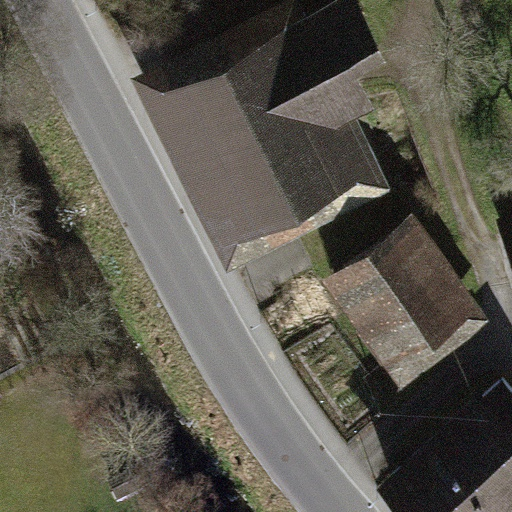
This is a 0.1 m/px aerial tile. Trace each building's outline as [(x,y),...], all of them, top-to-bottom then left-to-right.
[(349,0),(338,0),(178,81),(243,214),(280,197),(293,222),(337,200),(338,196),(326,173),(346,164),(318,108),(360,87),(344,52),(370,38),(349,0)] [(280,197),(243,214),(234,220),(249,248),(294,225),(293,222),(280,197)] [(398,342),(400,344),(459,302),(403,223),(344,265),(378,313),(364,323),(384,352),(398,342)] [(467,316),(459,302),(400,344),(409,357),(467,316)] [(511,384),(503,375),(391,474),(425,511),(494,511),(511,496),(511,430),(508,426),(511,422),(511,384)]
